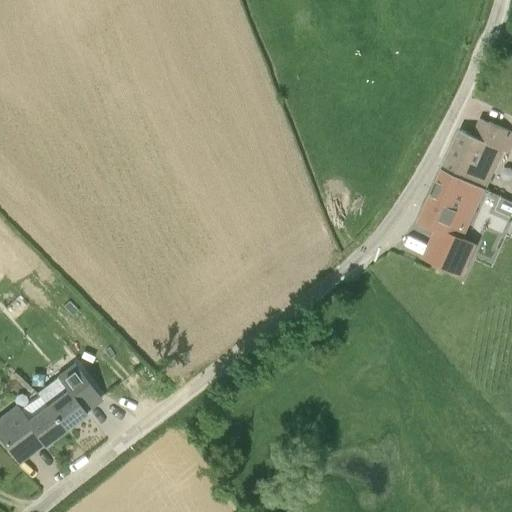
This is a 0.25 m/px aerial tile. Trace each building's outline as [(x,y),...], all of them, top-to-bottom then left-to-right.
[(460,130),(443,168),(462,177),(462,178),(482,188),(485,190),(502,151),(509,154),(511,145),(511,131),(489,121),(481,139),(460,130)] [(445,232),(460,239),(482,188),(462,178),(462,177),(443,168),(420,220),(440,230),(445,232)] [(445,232),(440,230),(426,259),(464,276),(477,247),(460,239),(445,232)] [(84,387),(72,371),(62,359),(51,367),(61,379),(39,395),(47,405),(64,428),(75,420),(76,421),(77,420),(76,419),(86,412),(73,395),(84,387)] [(43,444),(52,437),(53,438),(54,437),(53,437),(64,428),(47,405),(27,421),(17,408),(0,421),(0,437),(6,446),(18,461),(42,443),(43,444)]
